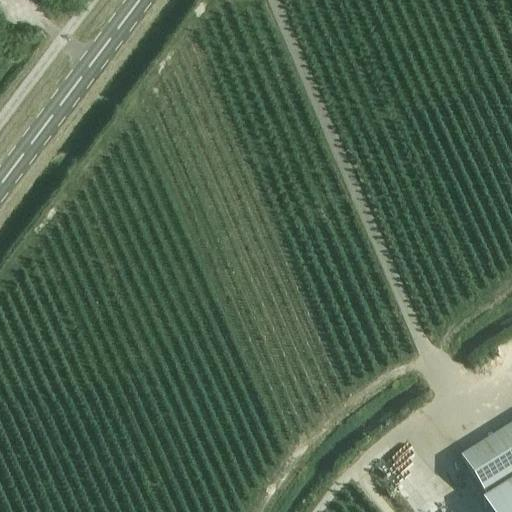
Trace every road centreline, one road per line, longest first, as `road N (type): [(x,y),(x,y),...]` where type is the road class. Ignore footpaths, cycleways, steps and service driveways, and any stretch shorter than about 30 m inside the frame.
road 1 (secondary): [(0,185),(140,0)]
road 2 (unknown): [(463,403),(430,449),(419,511)]
